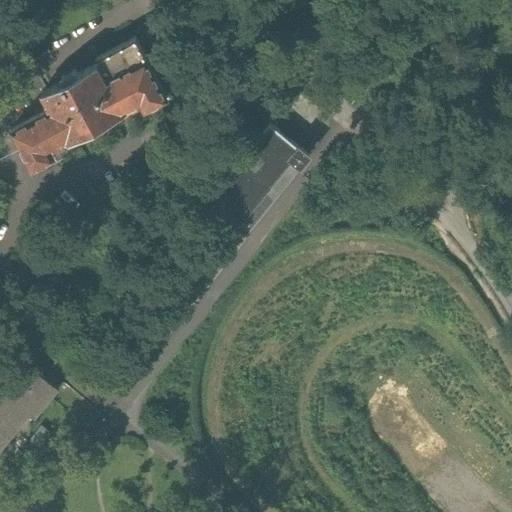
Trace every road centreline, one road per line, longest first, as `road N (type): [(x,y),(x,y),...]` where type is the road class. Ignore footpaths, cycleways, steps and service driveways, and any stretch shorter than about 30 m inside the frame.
road 1 (track): [(501,0),(459,127),(443,216)]
road 2 (unknown): [(334,100),(387,67),(456,0)]
road 3 (unknown): [(511,337),(449,245),(443,216)]
road 4 (unknown): [(348,93),(246,0)]
